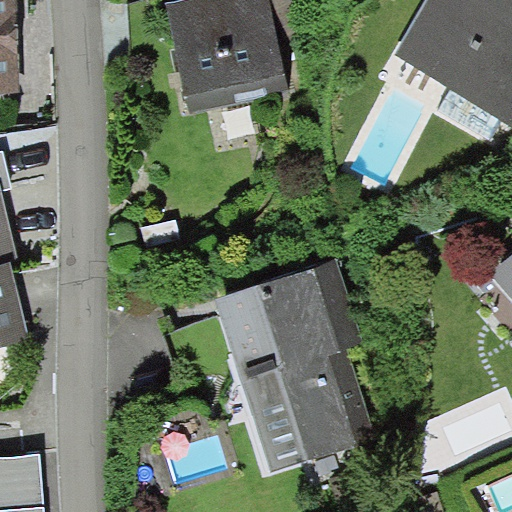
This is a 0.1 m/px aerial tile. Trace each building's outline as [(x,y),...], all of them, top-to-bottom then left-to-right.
[(0,0),(0,93),(21,93),(17,7),(16,0),(0,0)] [(268,0),(177,0),(166,3),(190,111),(289,89),(268,0)] [(511,0),(426,0),(394,55),(511,124),(511,0)] [(0,184),(1,191),(12,188),(3,151),(0,151),(0,184)] [(0,263),(10,261),(19,258),(7,213),(1,191),(0,184),(0,263)] [(511,252),(488,274),(511,301),(511,252)] [(17,288),(10,261),(0,263),(0,344),(30,338),(17,288)] [(234,293),(215,299),(270,474),(377,438),(348,350),(364,345),(338,261),(234,293)] [(0,511),(44,511),(40,454),(0,457),(0,511)]
